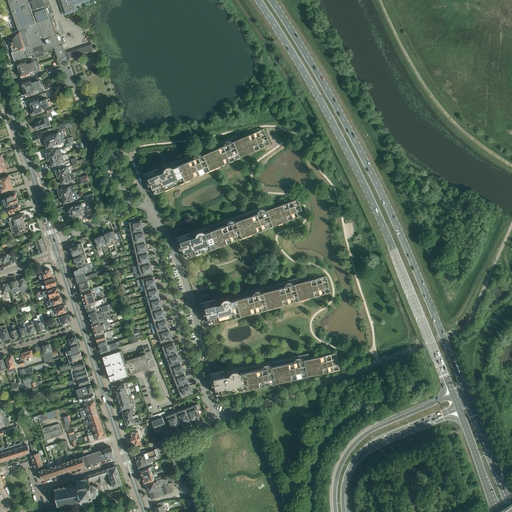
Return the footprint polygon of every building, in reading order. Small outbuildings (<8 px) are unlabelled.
[(52,11),(47,0),(60,0),(65,13),(70,11),(71,11),(75,9),(73,4),(84,0),(4,0),(6,5),(13,24),(16,32),(18,31),(18,32),(7,36),(13,52),(11,53),(14,62),(19,60),(33,55),(44,52),(54,48),(58,60),(60,66),(65,64),(66,63),(69,62),(68,60),(67,60),(65,56),(62,45),(60,46),(58,41),(57,37),(59,36),(61,36),(60,33),(60,34),(54,17),(53,18),(50,12),(52,11)] [(66,52),(69,61),(95,52),(92,43),(66,52)] [(17,64),(18,68),(20,74),(21,78),(22,77),(23,78),(24,77),(25,76),(29,75),(31,74),(36,73),(35,69),(37,68),(35,64),(34,60),(30,60),(29,60),(27,61),(22,62),(20,63),(18,63),(17,64)] [(76,85),(74,85),(71,76),(73,75),(70,68),(67,69),(65,64),(60,66),(59,66),(60,68),(61,72),(62,72),(65,82),(66,86),(67,86),(68,89),(67,90),(69,95),(70,97),(69,97),(69,98),(68,99),(69,100),(70,101),(71,101),(72,101),(72,102),(73,101),(82,98),(81,94),(85,92),(87,92),(85,86),(89,85),(85,73),(78,75),(81,83),(79,83),(79,82),(75,83),(76,85)] [(22,83),(21,83),(23,87),(24,90),(40,84),(38,78),(32,80),(29,81),(25,82),(24,82),(23,82),(22,83)] [(40,84),(24,90),(25,93),(26,97),(27,96),(27,97),(29,96),(29,95),(44,91),(42,84),(40,84)] [(30,101),(29,101),(30,105),(31,105),(31,108),(50,102),(50,101),(48,102),(47,99),(46,96),(41,98),(40,98),(39,98),(36,99),(33,100),(32,100),(30,100),(30,101)] [(52,105),(50,102),(31,108),(32,111),(30,111),(30,112),(31,115),(32,115),(34,114),(35,115),(37,114),(44,111),(43,109),(45,108),(45,109),(50,107),(50,106),(52,105)] [(34,122),(36,128),(36,129),(37,129),(37,130),(38,130),(39,130),(39,129),(51,125),(48,118),(52,116),(51,112),(48,113),(43,115),(44,118),(43,119),(34,122)] [(263,129),(233,142),(231,143),(230,141),(230,140),(229,140),(228,140),(228,141),(227,141),(226,141),(226,142),(225,142),(225,143),(226,145),(201,156),(200,154),(200,153),(199,153),(198,153),(197,154),(196,154),(196,155),(195,155),(195,156),(196,158),(174,167),(171,168),(170,166),(169,166),(168,166),(167,167),(166,167),(165,168),(166,171),(159,174),(157,169),(144,174),(148,185),(150,184),(155,194),(270,145),(263,129)] [(58,133),(51,135),(54,145),(58,144),(59,144),(59,145),(60,145),(60,144),(61,144),(61,143),(63,142),(64,141),(62,136),(64,136),(63,132),(62,132),(62,131),(58,133)] [(45,141),(46,144),(46,145),(45,145),(45,146),(46,147),(47,147),(50,146),(50,147),(51,147),(51,146),(54,145),(51,135),(50,133),(49,133),(44,135),(45,140),(45,141)] [(49,153),(46,154),(45,154),(45,155),(45,156),(45,157),(46,158),(47,158),(48,161),(49,160),(62,156),(60,149),(56,150),(57,150),(50,152),(49,152),(49,153)] [(62,156),(49,160),(51,167),(57,165),(58,165),(59,165),(60,165),(61,165),(61,164),(60,163),(64,161),(62,156)] [(59,170),(56,171),(55,171),(55,172),(55,173),(55,174),(56,174),(57,174),(58,178),(69,174),(71,173),(70,170),(69,166),(59,170)] [(67,182),(68,182),(69,183),(70,183),(71,183),(71,182),(71,181),(75,179),(73,173),(59,177),(61,184),(67,182)] [(0,177),(0,185),(11,181),(9,175),(4,176),(0,177)] [(11,181),(0,185),(0,192),(8,190),(13,188),(11,181)] [(61,190),(58,191),(57,191),(57,192),(57,193),(58,194),(59,194),(59,195),(60,195),(61,197),(71,194),(76,192),(74,192),(72,186),(68,187),(61,189),(61,190)] [(76,193),(71,194),(61,197),(63,204),(68,202),(73,200),(78,199),(76,193)] [(15,194),(6,197),(6,199),(1,201),(3,207),(18,202),(15,194)] [(298,199),(267,210),(264,211),(264,209),(263,209),(262,209),(261,209),(260,209),(260,210),(259,210),(258,211),(259,211),(259,213),(234,222),(233,220),(232,220),(231,220),(230,220),(229,220),(229,221),(228,221),(228,222),(229,224),(203,233),(202,231),(201,231),(200,231),(199,231),(199,232),(198,232),(197,233),(198,235),(191,238),(189,233),(176,238),(179,248),(182,248),(186,258),(304,215),(299,204),(298,199)] [(18,202),(11,205),(2,208),(3,212),(3,213),(4,213),(5,213),(6,213),(8,213),(9,213),(10,215),(15,213),(14,211),(20,209),(18,202)] [(82,204),(74,206),(78,216),(85,214),(85,213),(86,213),(86,212),(86,211),(85,211),(84,211),(83,207),(82,204)] [(68,208),(64,209),(65,214),(66,214),(68,219),(70,219),(78,216),(74,206),(68,208)] [(12,227),(22,223),(24,222),(23,217),(24,217),(23,214),(22,214),(10,218),(10,221),(8,222),(10,227),(12,227)] [(130,228),(142,226),(142,223),(141,223),(141,220),(135,221),(135,217),(128,220),(129,222),(130,228)] [(10,227),(12,233),(14,232),(15,235),(23,232),(28,231),(28,230),(27,227),(26,228),(24,222),(22,223),(12,227),(10,227)] [(121,239),(119,231),(114,233),(113,231),(110,232),(108,233),(113,244),(118,242),(117,240),(121,238),(121,239)] [(103,235),(108,246),(113,244),(108,233),(106,234),(103,235)] [(103,249),(108,246),(103,235),(101,237),(100,236),(98,237),(103,249)] [(93,246),(95,253),(95,252),(103,249),(98,237),(96,238),(96,239),(93,240),(95,245),(93,246)] [(35,246),(38,252),(38,254),(46,251),(47,249),(43,238),(38,240),(34,241),(29,243),(31,247),(35,246)] [(71,249),(71,252),(83,248),(80,239),(81,239),(74,242),(75,245),(70,246),(71,249)] [(147,252),(147,249),(147,247),(134,249),(136,255),(147,252)] [(73,254),(74,257),(85,253),(83,248),(71,252),(72,254),(73,254)] [(5,254),(6,255),(0,256),(0,262),(0,264),(3,262),(4,263),(5,262),(6,261),(9,260),(8,258),(11,257),(9,252),(5,254)] [(137,260),(149,257),(148,255),(147,252),(136,255),(137,260)] [(74,260),(75,262),(87,258),(85,253),(74,257),(74,260)] [(138,266),(150,263),(149,260),(150,260),(149,257),(137,260),(138,266)] [(88,264),(87,258),(75,262),(76,265),(77,267),(88,264)] [(138,266),(132,267),(133,272),(134,272),(136,272),(140,271),(152,268),(151,265),(150,265),(150,263),(138,266)] [(78,270),(74,271),(76,276),(87,272),(90,271),(92,271),(90,265),(85,266),(79,268),(78,270)] [(140,271),(136,272),(137,277),(139,276),(139,278),(141,277),(141,276),(153,273),(152,270),(152,268),(140,271)] [(52,275),(53,274),(53,273),(52,272),(51,272),(50,269),(47,270),(46,269),(45,270),(45,271),(40,272),(42,279),(52,275)] [(76,277),(75,278),(76,279),(77,279),(78,283),(83,282),(87,280),(98,276),(96,272),(88,275),(87,273),(87,272),(76,276),(76,277)] [(83,282),(78,284),(81,292),(93,288),(91,282),(95,280),(94,278),(98,277),(98,276),(87,280),(87,281),(83,282)] [(326,276),(295,284),(292,285),(291,283),(291,282),(290,282),(289,282),(288,283),(287,283),(286,284),(287,286),(260,293),(260,291),(259,290),(258,290),(257,291),(256,291),(255,291),(255,292),(254,292),(255,292),(255,294),(252,295),(231,300),(229,301),(228,299),(227,298),(226,298),(225,299),(224,299),(223,299),(223,300),(223,303),(216,304),(215,299),(201,303),(204,314),(206,313),(209,324),(330,293),(326,276)] [(18,280),(16,281),(18,285),(20,285),(21,287),(19,287),(21,293),(26,291),(25,289),(28,288),(27,283),(26,282),(27,282),(26,279),(26,277),(25,278),(23,277),(21,277),(21,279),(18,280)] [(142,280),(142,279),(136,280),(138,286),(140,286),(143,285),(155,282),(155,280),(154,280),(153,277),(142,280)] [(56,281),(55,281),(54,279),(53,278),(43,282),(44,285),(41,285),(43,290),(56,285),(56,284),(57,284),(56,281)] [(10,283),(8,284),(9,286),(11,286),(11,287),(12,289),(11,289),(13,296),(17,294),(17,292),(20,291),(19,290),(18,285),(16,281),(16,280),(15,280),(13,280),(13,281),(10,282),(10,283)] [(140,286),(142,291),(145,291),(156,287),(156,285),(155,282),(143,285),(140,286)] [(4,294),(1,295),(3,300),(8,298),(6,295),(8,294),(7,291),(10,290),(7,283),(1,285),(4,294)] [(93,288),(81,292),(83,297),(82,297),(95,293),(100,291),(99,286),(93,288)] [(146,296),(158,293),(157,290),(156,287),(145,291),(146,296)] [(43,290),(37,291),(38,294),(39,294),(40,297),(48,295),(49,299),(45,300),(53,298),(53,297),(55,296),(59,295),(59,294),(60,293),(60,292),(59,290),(58,290),(57,288),(49,290),(43,292),(42,290),(43,290)] [(95,293),(82,297),(83,299),(85,305),(97,301),(96,295),(97,295),(103,293),(102,291),(100,291),(95,293)] [(159,298),(158,295),(159,295),(158,293),(146,296),(143,297),(145,302),(159,298)] [(48,307),(51,306),(62,302),(61,299),(62,299),(61,296),(60,296),(60,295),(53,298),(45,300),(48,307)] [(97,301),(85,305),(88,312),(96,309),(101,308),(100,304),(104,303),(103,301),(106,301),(105,298),(97,301)] [(149,306),(161,303),(160,300),(160,301),(159,298),(145,302),(146,307),(149,306)] [(162,308),(161,306),(162,305),(161,303),(149,306),(151,312),(162,308)] [(52,312),(51,312),(51,313),(52,316),(54,316),(62,313),(67,311),(66,308),(67,308),(66,305),(65,305),(65,304),(60,306),(52,309),(51,309),(52,312)] [(96,309),(88,312),(89,317),(101,313),(101,314),(105,313),(104,312),(112,309),(111,308),(111,307),(110,304),(103,307),(101,308),(96,309)] [(162,308),(151,312),(152,317),(164,313),(163,311),(162,308)] [(101,313),(89,317),(92,324),(107,319),(111,318),(110,314),(107,315),(106,313),(101,314),(101,313)] [(154,322),(165,319),(164,316),(165,316),(164,313),(152,317),(154,322)] [(42,322),(44,321),(41,314),(37,315),(37,318),(34,319),(35,324),(37,327),(38,332),(42,331),(42,330),(45,329),(42,322)] [(70,320),(71,320),(71,319),(70,318),(70,317),(69,317),(68,314),(58,318),(60,324),(70,321),(70,320)] [(107,319),(92,324),(94,330),(110,325),(110,323),(109,324),(108,322),(107,319)] [(167,324),(167,321),(166,321),(165,319),(154,322),(150,323),(152,329),(167,324)] [(21,325),(17,326),(19,332),(21,337),(21,336),(21,337),(22,337),(24,337),(25,336),(24,335),(27,334),(27,333),(29,332),(26,324),(24,324),(23,321),(20,322),(21,325)] [(32,322),(26,324),(29,332),(29,334),(30,334),(31,334),(32,334),(33,333),(36,332),(34,327),(32,322)] [(19,337),(17,332),(15,327),(15,324),(12,325),(12,328),(9,329),(12,339),(13,339),(13,340),(14,340),(15,339),(16,339),(16,338),(19,337)] [(157,333),(169,329),(168,326),(167,324),(152,329),(153,334),(157,333)] [(2,326),(0,326),(0,331),(2,337),(4,342),(4,343),(8,341),(8,340),(10,340),(9,335),(5,325),(2,326)] [(110,325),(94,330),(95,335),(106,332),(105,329),(110,327),(109,326),(110,325)] [(159,338),(171,334),(170,331),(169,332),(169,329),(157,333),(159,338)] [(104,334),(96,336),(98,342),(113,337),(112,337),(110,331),(104,333),(104,334)] [(171,334),(159,338),(161,343),(167,341),(172,339),(171,337),(172,336),(171,334)] [(66,343),(59,345),(60,348),(60,349),(78,343),(75,337),(65,340),(66,343)] [(113,337),(98,342),(99,348),(119,341),(114,342),(113,337)] [(119,341),(99,348),(101,353),(119,348),(121,347),(119,341)] [(60,349),(58,350),(61,357),(65,356),(64,352),(65,352),(67,355),(80,351),(78,343),(60,349)] [(176,348),(175,345),(174,346),(173,343),(162,347),(164,352),(176,348)] [(38,346),(35,347),(36,352),(39,351),(41,350),(42,354),(52,351),(52,350),(53,349),(52,347),(51,347),(50,344),(38,348),(38,346)] [(166,357),(177,353),(176,350),(176,348),(164,352),(166,357)] [(23,355),(20,356),(21,360),(23,359),(33,356),(36,356),(35,353),(34,351),(32,352),(32,350),(22,353),(23,355)] [(125,364),(121,350),(102,357),(105,364),(106,366),(105,366),(108,374),(109,376),(110,381),(114,380),(115,380),(129,375),(127,367),(128,367),(131,374),(150,368),(145,354),(126,360),(127,363),(125,364)] [(82,358),(80,351),(67,355),(69,362),(82,358)] [(51,352),(42,355),(45,362),(53,360),(51,352)] [(177,353),(166,357),(167,362),(179,358),(178,356),(177,353)] [(224,376),(223,371),(210,373),(212,385),(214,384),(216,395),(339,370),(336,353),(301,361),(301,358),(300,358),(299,358),(298,358),(297,358),(296,359),(295,359),(296,359),(296,362),(269,367),(269,365),(269,364),(268,364),(267,364),(266,364),(265,364),(265,365),(264,365),(263,366),(264,366),(264,368),(237,373),(237,371),(236,371),(235,371),(234,371),(233,371),(232,371),(231,372),(232,372),(232,374),(224,376)] [(8,357),(5,358),(6,363),(8,368),(7,368),(8,372),(9,374),(13,372),(13,371),(16,370),(15,366),(11,356),(9,356),(8,356),(7,357),(8,357)] [(169,367),(181,363),(180,361),(180,360),(179,358),(167,362),(169,367)] [(68,365),(62,367),(60,368),(61,371),(70,369),(71,372),(85,367),(83,362),(79,363),(70,366),(70,368),(69,368),(68,365)] [(181,363),(169,367),(171,373),(183,368),(182,366),(181,363)] [(76,375),(87,372),(85,367),(71,372),(72,374),(73,376),(72,376),(76,375)] [(184,373),(183,371),(184,371),(183,368),(171,373),(173,378),(184,373)] [(88,376),(87,372),(76,375),(72,376),(73,380),(83,378),(88,376)] [(187,378),(186,376),(185,376),(184,373),(173,378),(175,383),(187,378)] [(77,379),(73,380),(74,383),(75,387),(80,386),(81,386),(90,383),(88,377),(83,378),(78,380),(78,379),(77,379)] [(188,383),(187,381),(188,381),(187,378),(175,383),(177,388),(188,383)] [(116,389),(114,389),(115,393),(126,389),(128,388),(129,388),(127,382),(126,382),(120,384),(115,386),(116,387),(116,389)] [(191,388),(190,386),(189,386),(188,383),(177,388),(179,393),(191,388)] [(81,388),(76,390),(78,397),(84,395),(87,394),(88,394),(93,392),(91,385),(81,388)] [(115,393),(115,394),(115,395),(116,396),(117,398),(130,394),(128,388),(126,389),(115,393)] [(191,388),(179,393),(182,398),(184,397),(185,399),(190,397),(189,395),(193,394),(192,391),(191,388)] [(34,392),(28,394),(30,400),(36,398),(35,393),(34,392)] [(78,397),(80,402),(85,401),(90,400),(95,398),(93,393),(89,395),(87,395),(87,394),(84,395),(78,397)] [(117,399),(117,400),(117,401),(118,402),(119,404),(132,400),(130,394),(117,398),(117,399)] [(82,404),(84,408),(82,408),(79,409),(80,411),(95,406),(95,404),(96,404),(94,400),(82,404)] [(119,405),(119,406),(119,407),(120,407),(121,410),(126,408),(128,408),(132,406),(133,406),(133,403),(132,400),(119,404),(119,405)] [(195,418),(198,417),(200,416),(198,411),(201,410),(202,410),(199,403),(199,404),(191,407),(195,418)] [(97,412),(95,406),(80,411),(82,418),(86,416),(97,412)] [(135,415),(132,406),(128,408),(128,410),(122,412),(123,414),(123,415),(122,416),(123,418),(124,418),(124,419),(135,415)] [(195,418),(191,407),(186,409),(190,420),(193,419),(195,418)] [(185,422),(188,421),(190,420),(186,409),(181,411),(185,422)] [(180,424),(183,423),(185,422),(181,411),(176,413),(180,424)] [(86,416),(88,420),(87,420),(83,421),(84,423),(99,418),(97,412),(86,416)] [(175,426),(178,425),(180,424),(176,413),(171,415),(175,426)] [(69,415),(62,417),(64,423),(65,423),(68,422),(71,421),(69,415)] [(137,424),(137,425),(141,424),(140,423),(143,422),(142,419),(139,420),(138,418),(136,419),(135,415),(124,419),(125,423),(125,424),(125,426),(126,426),(129,425),(130,426),(137,424)] [(166,417),(170,428),(173,427),(175,426),(171,415),(166,417)] [(0,427),(8,425),(9,424),(9,423),(8,418),(7,418),(6,418),(0,420),(0,427)] [(88,424),(89,424),(90,428),(101,425),(99,418),(84,423),(85,426),(88,425),(88,424)] [(162,418),(152,421),(154,427),(155,430),(155,428),(159,427),(160,428),(159,428),(161,431),(166,430),(165,429),(165,428),(166,427),(165,423),(162,418)] [(88,436),(103,431),(101,425),(90,428),(92,432),(91,432),(87,433),(88,436)] [(88,436),(90,442),(94,441),(102,438),(106,437),(105,432),(104,433),(103,431),(88,436)] [(140,436),(142,435),(141,432),(139,433),(138,432),(135,433),(135,432),(133,432),(131,432),(131,433),(130,433),(131,438),(130,438),(132,443),(133,443),(134,446),(142,444),(140,436)] [(20,442),(19,442),(20,443),(16,444),(16,443),(14,444),(15,449),(17,457),(24,455),(21,447),(21,445),(20,442)] [(31,443),(29,444),(31,449),(33,454),(30,455),(31,457),(33,462),(40,459),(41,459),(43,458),(42,454),(43,454),(42,451),(41,450),(40,450),(39,451),(38,452),(38,453),(35,454),(33,449),(31,443)] [(11,459),(17,457),(15,449),(14,444),(13,444),(14,445),(10,446),(9,445),(7,446),(11,459)] [(27,445),(21,447),(24,455),(30,453),(27,445)] [(5,461),(11,459),(7,446),(7,447),(4,448),(1,449),(3,453),(5,461)] [(172,456),(173,459),(179,458),(176,446),(170,448),(172,457),(172,456)] [(85,466),(113,457),(112,454),(113,453),(111,447),(104,449),(103,448),(100,449),(99,448),(91,451),(90,448),(83,451),(83,452),(84,456),(81,457),(85,466)] [(157,456),(156,454),(154,450),(135,457),(137,462),(155,456),(157,456)] [(78,468),(85,466),(81,457),(84,456),(83,452),(81,453),(81,455),(80,456),(80,457),(75,459),(74,456),(78,468)] [(69,461),(72,470),(78,468),(74,456),(72,457),(73,460),(69,461)] [(153,463),(153,462),(152,461),(156,460),(155,456),(137,462),(139,468),(144,466),(150,464),(153,463)] [(40,459),(33,462),(35,468),(43,465),(41,459),(40,459)] [(56,463),(57,465),(60,474),(66,472),(62,460),(56,463)] [(72,470),(69,461),(66,462),(65,460),(64,460),(62,460),(66,472),(72,470)] [(55,476),(60,474),(57,465),(54,466),(53,464),(54,464),(53,461),(50,462),(55,476)] [(55,476),(50,462),(48,463),(48,464),(49,467),(46,468),(45,465),(44,465),(46,469),(49,478),(55,476)] [(161,469),(162,469),(161,469),(156,471),(156,469),(155,469),(153,465),(140,470),(142,477),(151,474),(152,475),(162,471),(161,469)] [(75,508),(93,505),(92,498),(94,498),(95,499),(96,498),(95,497),(98,494),(100,495),(100,493),(98,493),(98,488),(99,487),(98,486),(97,487),(93,485),(94,483),(92,483),(92,485),(90,485),(89,483),(98,480),(100,484),(105,482),(104,478),(105,477),(106,476),(105,475),(108,474),(113,487),(122,484),(116,466),(81,478),(82,480),(72,481),(72,482),(73,482),(73,483),(67,484),(67,487),(64,487),(63,485),(62,485),(63,487),(59,488),(59,486),(58,486),(58,488),(54,489),(55,496),(51,496),(52,501),(56,500),(57,507),(61,506),(62,508),(63,508),(62,506),(66,505),(66,507),(67,507),(67,505),(70,504),(71,507),(75,506),(75,508)] [(46,469),(39,471),(41,477),(41,480),(42,480),(49,478),(46,469)] [(162,469),(161,469),(162,471),(152,475),(151,474),(142,477),(144,484),(149,482),(161,478),(160,475),(158,476),(157,473),(162,471),(162,469)] [(181,472),(182,474),(177,476),(160,479),(156,481),(156,482),(146,485),(149,492),(168,486),(167,484),(172,482),(191,478),(189,470),(181,472)] [(164,495),(172,492),(169,485),(172,484),(172,482),(167,484),(168,486),(149,492),(151,499),(164,495)] [(165,509),(163,502),(160,502),(156,504),(157,507),(155,508),(156,511),(155,511),(166,511),(168,511),(167,508),(165,509)]
